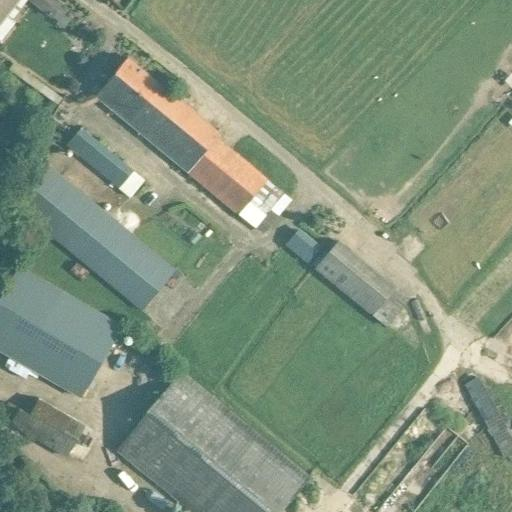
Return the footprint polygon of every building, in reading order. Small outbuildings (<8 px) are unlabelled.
[(0,0),(0,40),(0,41),(16,21),(7,14),(17,0),(0,0)] [(31,0),(51,16),(59,22),(64,15),(56,9),(61,3),(57,0),(31,0)] [(128,57),(115,72),(96,95),(262,233),(290,198),(216,137),(220,133),(128,57)] [(0,153),(4,155),(17,129),(0,119),(0,153)] [(66,145),(130,196),(144,179),(80,127),(66,145)] [(49,165),(16,206),(140,308),(175,268),(49,165)] [(298,227),(286,243),(306,260),(318,243),(298,227)] [(338,237),(315,267),(372,313),(373,312),(387,324),(408,298),(396,288),(397,286),(338,237)] [(0,351),(81,397),(123,325),(20,265),(0,298),(0,351)] [(281,511),(311,475),(181,370),(117,448),(193,511),(281,511)] [(39,397),(23,427),(83,461),(100,432),(39,397)]
